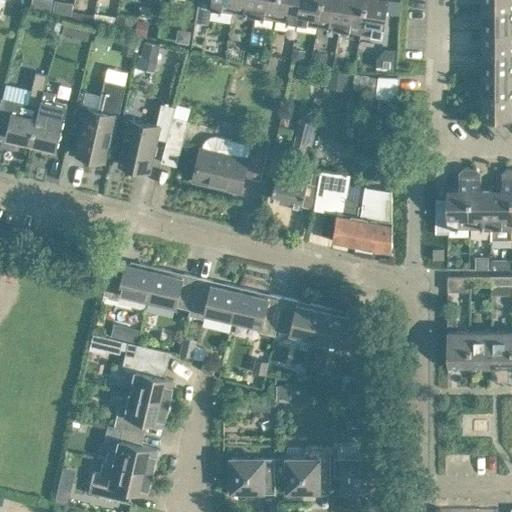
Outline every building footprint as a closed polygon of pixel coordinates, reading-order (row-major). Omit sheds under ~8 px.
[(233,12),(234,0),(198,0),(195,23),(208,25),(210,9),(233,12)] [(254,16),(256,0),(234,0),(233,12),(254,16)] [(275,19),(278,0),(256,0),(254,16),(275,19)] [(297,23),(300,0),(278,0),(275,19),(297,23)] [(318,26),(322,0),(300,0),(297,23),(318,26)] [(339,30),(343,0),(322,0),(318,26),(339,30)] [(361,33),(365,0),(343,0),(339,30),(361,33)] [(365,0),(361,33),(383,36),(388,0),(365,0)] [(511,0),(482,0),(483,9),(511,9),(511,0)] [(511,31),(511,9),(483,9),(483,31),(511,31)] [(511,52),(511,31),(483,31),(483,52),(511,52)] [(511,74),(511,52),(483,52),(483,74),(511,74)] [(511,95),(511,74),(483,74),(483,96),(511,95)] [(398,99),(400,77),(379,76),(377,98),(398,99)] [(126,84),(104,79),(97,110),(87,108),(77,154),(83,156),(82,160),(97,163),(98,159),(104,161),(110,133),(114,134),(126,84)] [(31,144),(44,90),(33,87),(29,104),(14,100),(5,138),(31,144)] [(44,90),(31,144),(57,150),(68,104),(53,100),(55,92),(44,90)] [(511,95),(483,96),(483,118),(511,117),(511,95)] [(156,125),(130,119),(120,164),(149,171),(156,138),(168,141),(175,116),(177,107),(162,103),(156,125)] [(175,116),(168,141),(163,162),(178,165),(190,120),(175,116)] [(300,118),(293,149),(303,152),(307,137),(312,138),(316,122),(300,118)] [(193,181),(241,192),(244,176),(261,180),(270,139),(253,134),(250,144),(215,136),(210,136),(206,139),(203,144),(203,148),(200,147),(193,181)] [(470,227),(470,167),(463,167),(459,171),(459,189),(448,189),(448,206),(435,206),(435,231),(448,231),(448,227),(470,227)] [(491,227),(491,189),(481,189),(481,171),(477,167),(470,167),(470,227),(491,227)] [(511,167),(506,167),(502,171),(502,189),(491,189),(491,227),(491,239),(511,239),(511,167)] [(307,181),(305,180),(306,180),(307,179),(308,178),(308,177),(308,176),(309,175),(309,174),(308,173),(308,172),(307,171),(306,170),(305,170),(304,169),(302,169),(300,169),(298,170),(298,171),(297,172),(297,173),(297,174),(296,174),(296,175),(297,176),(297,177),(298,179),(276,174),(270,198),(301,205),(313,207),(318,184),(307,182),(307,181)] [(362,206),(345,203),(347,191),(343,191),(346,173),(321,169),(314,208),(326,210),(322,233),(334,235),(333,240),(355,245),(362,206)] [(355,245),(392,252),(391,189),(390,189),(390,190),(367,186),(367,185),(366,185),(362,206),(355,245)] [(444,259),(444,249),(444,248),(433,248),(433,259),(444,259)] [(148,299),(155,266),(139,262),(138,266),(125,263),(124,267),(111,264),(108,274),(104,294),(118,297),(120,292),(148,299)] [(190,309),(198,276),(183,272),(182,276),(171,274),(172,270),(155,266),(148,299),(190,309)] [(470,291),(470,284),(470,275),(448,275),(448,291),(470,291)] [(492,284),(492,275),(470,275),(470,284),(492,284)] [(511,284),(511,275),(492,275),(492,284),(511,284)] [(233,319),(241,286),(224,282),(224,286),(212,283),(213,279),(198,276),(190,309),(189,314),(204,318),(205,313),(233,319)] [(276,329),(284,296),(269,293),(268,296),(257,294),(257,290),(241,286),(233,319),(261,326),(260,331),(275,335),(276,329)] [(319,339),(327,306),(310,302),(309,306),(298,303),(299,300),(284,296),(276,329),(319,339)] [(362,349),(368,324),(354,321),(355,317),(342,314),(343,310),(327,306),(319,339),(362,349)] [(471,367),(471,330),(457,330),(457,318),(448,318),(448,367),(471,367)] [(493,367),(493,331),(471,330),(471,367),(493,367)] [(511,366),(511,330),(493,331),(493,367),(511,366)] [(193,357),(196,344),(183,341),(180,354),(193,357)] [(165,377),(171,352),(129,342),(123,365),(126,370),(136,372),(131,393),(170,402),(174,389),(172,388),(174,379),(165,377)] [(266,374),(269,361),(256,358),(253,371),(266,374)] [(167,416),(170,402),(131,393),(128,406),(120,404),(114,426),(139,431),(142,420),(163,425),(165,415),(167,416)] [(154,472),(157,458),(155,458),(158,448),(136,443),(139,431),(114,426),(108,424),(103,447),(109,449),(106,460),(154,472)] [(331,490),(331,445),(306,445),(306,457),(287,457),(287,490),(290,490),(290,493),(294,496),(301,496),(305,493),(305,490),(331,490)] [(386,453),(366,454),(362,453),(362,457),(335,457),(335,475),(343,475),(343,490),(346,490),(346,493),(350,496),(357,496),(360,493),(360,490),(387,490),(386,453)] [(275,490),(275,457),(232,457),(232,490),(235,490),(235,493),(238,496),(246,496),(249,493),(249,490),(275,490)] [(151,485),(154,472),(106,460),(103,473),(94,471),(88,493),(123,501),(125,489),(147,494),(149,485),(151,485)]
